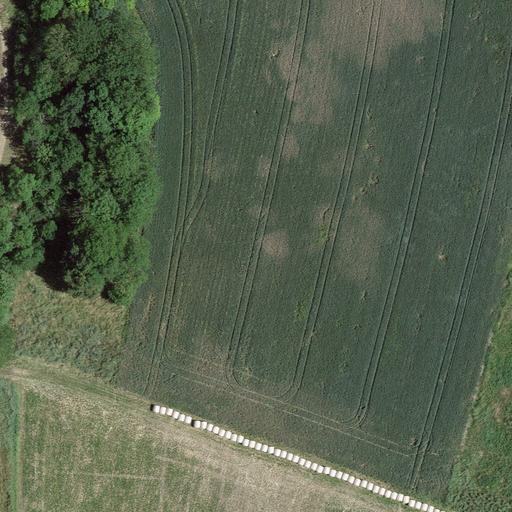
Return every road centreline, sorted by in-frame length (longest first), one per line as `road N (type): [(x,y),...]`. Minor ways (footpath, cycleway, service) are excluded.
road 1 (track): [(0,366),(103,393),(445,511)]
road 2 (track): [(11,367),(10,511)]
